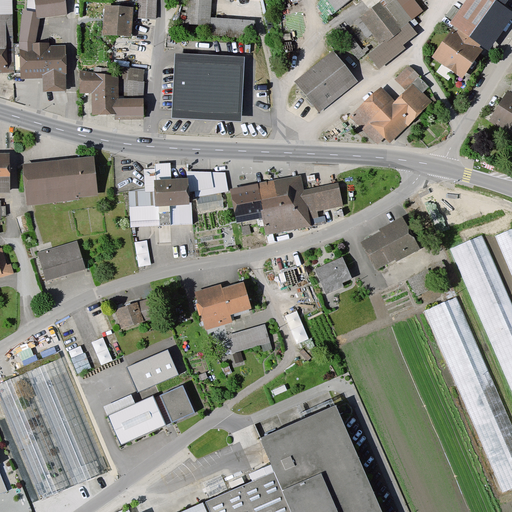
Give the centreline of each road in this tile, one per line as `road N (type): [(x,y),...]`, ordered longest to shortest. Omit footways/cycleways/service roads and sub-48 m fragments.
road 1 (residential): [(84,511),(288,358),(257,256)]
road 2 (primary): [(434,166),(151,148)]
road 3 (residential): [(0,352),(97,293),(257,256)]
road 4 (track): [(441,0),(413,54),(308,138),(304,154)]
road 5 (residential): [(257,256),(323,236),(434,166)]
road 6 (track): [(276,153),(279,89),(306,48),(298,0)]
road 7 (primary): [(151,148),(0,112)]
road 8 (residential): [(151,148),(163,0)]
road 9 (residential): [(511,47),(434,166)]
